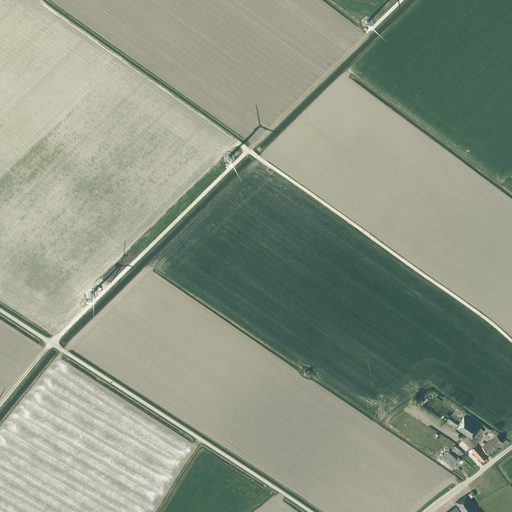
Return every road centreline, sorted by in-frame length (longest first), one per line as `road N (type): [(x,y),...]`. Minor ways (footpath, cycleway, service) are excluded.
road 1 (unclassified): [(312,511),(0,309)]
road 2 (track): [(511,341),(247,150)]
road 3 (track): [(51,343),(247,150)]
